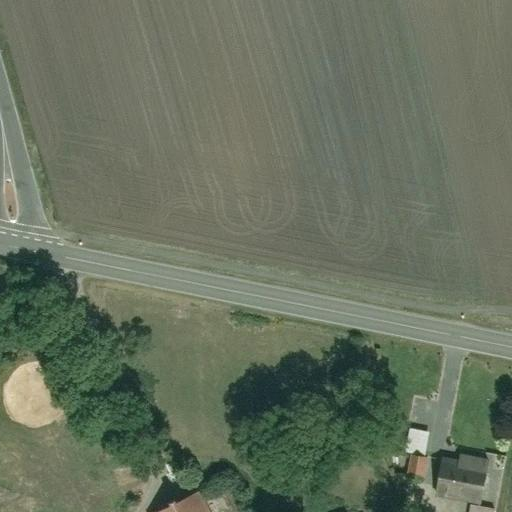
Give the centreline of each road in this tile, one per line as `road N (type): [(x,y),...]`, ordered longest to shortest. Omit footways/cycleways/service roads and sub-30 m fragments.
road 1 (tertiary): [(511,348),(3,245)]
road 2 (tertiary): [(0,124),(9,185),(3,245)]
